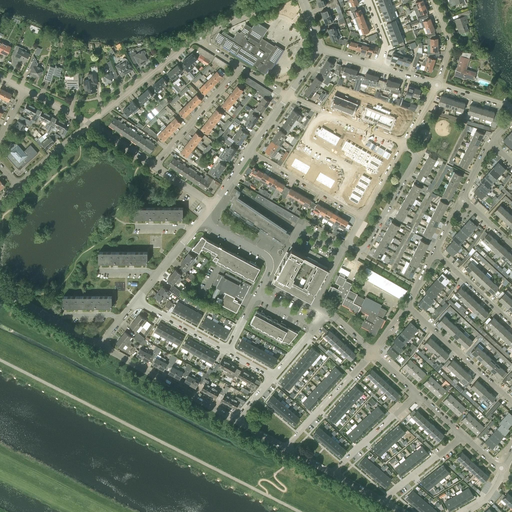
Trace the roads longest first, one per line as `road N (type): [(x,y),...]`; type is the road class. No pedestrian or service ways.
road 1 (unclassified): [(299,511),(0,360)]
road 2 (residential): [(361,217),(349,241),(366,246),(414,162),(403,142)]
road 3 (residential): [(237,420),(100,343)]
road 4 (residential): [(511,400),(406,304)]
road 5 (residential): [(90,124),(198,35)]
road 6 (residential): [(153,166),(240,67)]
road 7 (residential): [(249,152),(361,217)]
road 8 (residential): [(286,447),(372,352)]
road 9 (residential): [(403,142),(288,96)]
